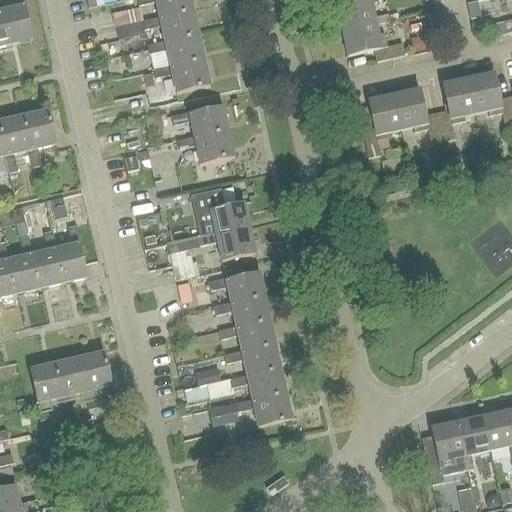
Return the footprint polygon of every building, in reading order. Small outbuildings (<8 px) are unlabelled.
[(0,12),(0,20),(6,47),(31,41),(23,9),(25,9),(23,0),(13,0),(16,9),(1,12),(0,12)] [(159,22),(193,14),(189,0),(135,0),(137,8),(155,4),(158,19),(159,22)] [(334,7),(340,33),(373,25),(373,26),(386,24),(384,16),(371,19),(367,0),(334,7)] [(164,46),(198,39),(193,14),(159,22),(158,19),(142,23),(144,32),(160,28),(164,44),(164,46)] [(511,20),(501,23),(504,36),(511,33),(511,20)] [(144,36),(143,32),(144,32),(142,23),(115,29),(118,42),(144,36)] [(376,37),(373,26),(373,25),(340,33),(345,58),(371,52),(373,63),(403,57),(400,45),(384,49),(381,35),(376,37)] [(170,71),(204,63),(198,39),(164,46),(164,44),(146,47),(148,57),(166,53),(170,71)] [(169,68),(151,72),(153,81),(171,77),(175,95),(209,87),(204,63),(170,71),(169,68)] [(502,131),(511,128),(511,112),(509,99),(497,101),(491,74),(466,80),(474,116),(485,114),(486,119),(499,116),(502,131)] [(462,119),(474,116),(466,80),(440,85),(446,113),(434,115),(441,144),(453,142),(449,127),(463,124),(462,119)] [(428,147),(441,144),(434,115),(422,118),(417,90),(391,96),(399,132),(411,130),(412,135),(425,132),(428,147)] [(399,132),(391,96),(366,101),(372,129),(360,131),(366,160),(378,158),(375,143),(388,140),(387,135),(399,132)] [(194,141),(228,134),(222,109),(189,116),(189,114),(171,118),(173,127),(190,124),(193,139),(194,141)] [(47,112),(22,118),(30,152),(28,153),(32,170),(41,167),(37,151),(55,147),(47,112)] [(13,156),(28,153),(30,152),(22,118),(0,122),(0,131),(6,158),(4,158),(8,175),(17,173),(13,156)] [(233,158),(228,134),(194,141),(193,139),(176,142),(178,151),(194,148),(199,166),(198,166),(199,167),(234,159),(234,158),(233,158)] [(215,238),(249,231),(244,206),(244,205),(223,210),(219,192),(192,198),(201,238),(214,235),(215,238)] [(53,251),(61,285),(86,279),(78,247),(80,246),(76,228),(67,230),(71,247),(56,251),(53,251)] [(254,256),(249,231),(215,238),(214,235),(201,238),(182,242),(184,251),(216,245),(220,263),(254,256)] [(29,257),(37,291),(61,285),(53,251),(56,251),(52,234),(43,236),(47,253),(32,256),(29,257)] [(4,263),(12,296),(37,291),(29,257),(32,256),(28,239),(18,241),(22,259),(7,262),(4,263)] [(0,299),(12,296),(4,263),(7,262),(3,245),(0,245),(0,299)] [(230,307),(264,299),(259,274),(226,282),(225,280),(207,284),(209,293),(226,289),(229,304),(230,307)] [(181,287),(184,305),(194,303),(191,285),(181,287)] [(236,331),(269,324),(264,299),(230,307),(229,304),(212,308),(214,317),(232,313),(235,329),(236,331)] [(241,356),(275,348),(269,324),(236,331),(235,329),(217,333),(219,342),(237,338),(240,353),(241,356)] [(246,380),(280,373),(275,348),(241,356),(240,353),(223,357),(225,366),(242,362),(246,377),(246,380)] [(45,404),(83,395),(87,412),(97,410),(93,393),(110,389),(102,354),(29,371),(37,404),(34,404),(39,424),(48,421),(45,404)] [(228,381),(230,391),(248,386),(251,402),(252,405),(286,397),(280,373),(246,380),(246,377),(228,381)] [(231,397),(230,391),(228,381),(207,386),(211,402),(231,397)] [(251,402),(233,406),(235,415),(253,411),(258,429),(291,422),(286,397),(252,405),(251,402)] [(235,415),(233,406),(207,411),(211,430),(237,424),(235,415)] [(481,420),(488,454),(506,450),(509,464),(511,463),(511,442),(506,415),(481,420)] [(469,459),(488,454),(481,420),(455,426),(463,460),(461,461),(464,474),(472,472),(469,459)] [(100,426),(102,435),(115,432),(112,423),(100,426)] [(100,426),(88,429),(90,438),(102,435),(100,426)] [(450,463),(461,461),(463,460),(455,426),(429,431),(435,456),(423,459),(430,488),(440,486),(437,473),(452,470),(450,463)] [(78,441),(90,438),(88,429),(76,432),(78,441)] [(0,459),(0,469),(12,467),(10,457),(0,459)] [(0,511),(37,511),(36,503),(18,507),(14,488),(0,491),(0,511)]
